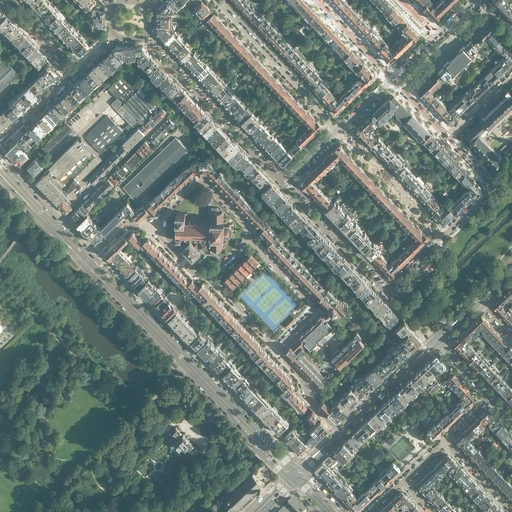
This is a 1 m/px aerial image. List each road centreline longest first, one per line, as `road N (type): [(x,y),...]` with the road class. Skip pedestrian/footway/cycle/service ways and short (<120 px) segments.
road 1 (secondary): [(297,467),(91,256)]
road 2 (secondary): [(82,265),(287,476)]
road 3 (residential): [(141,37),(279,182)]
road 4 (residential): [(285,176),(148,31)]
road 5 (residential): [(213,0),(337,129)]
road 6 (residential): [(58,222),(169,114)]
road 7 (residential): [(390,285),(285,176)]
road 8 (residential): [(279,182),(384,291)]
road 9 (residential): [(337,129),(439,238)]
road 10 (residential): [(276,346),(313,308),(248,239)]
road 11 (residential): [(248,239),(249,229),(204,183),(154,225)]
